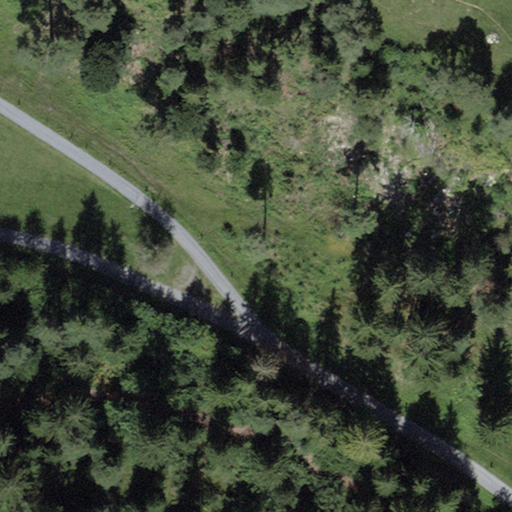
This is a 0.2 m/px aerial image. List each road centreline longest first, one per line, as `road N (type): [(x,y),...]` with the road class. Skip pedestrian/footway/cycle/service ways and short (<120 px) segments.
road 1 (track): [(511,501),(235,326)]
road 2 (track): [(0,108),(191,247),(235,326)]
road 3 (track): [(235,326),(109,268),(0,231)]
